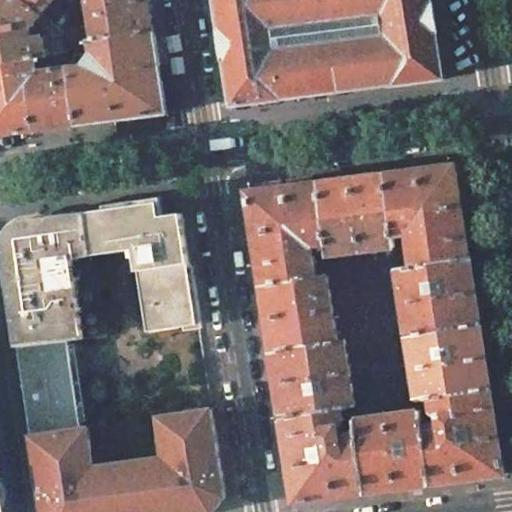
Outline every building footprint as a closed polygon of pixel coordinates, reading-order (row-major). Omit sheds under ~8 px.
[(54,56),(68,54),(66,43),(65,32),(54,24),(24,0),(0,0),(0,63),(36,58),(41,57),(54,56)] [(24,0),(54,24),(66,9),(65,0),(66,0),(71,4),(72,0),(24,0)] [(89,6),(94,39),(154,31),(148,0),(84,0),(86,6),(89,6)] [(441,77),(432,19),(428,0),(214,0),(231,104),(441,77)] [(84,26),(66,29),(65,32),(66,43),(86,40),(84,26)] [(94,39),(90,40),(91,53),(83,65),(69,67),(76,125),(167,114),(154,31),(94,39)] [(68,54),(54,56),(62,68),(38,72),(39,74),(25,76),(32,131),(76,125),(69,67),(68,54)] [(36,58),(0,63),(0,134),(32,131),(25,76),(39,74),(38,72),(37,65),(36,58)] [(457,164),(385,173),(392,235),(406,233),(408,246),(404,247),(405,252),(409,252),(411,265),(471,258),(457,164)] [(332,255),(371,250),(372,255),(377,254),(377,249),(394,247),(392,235),(385,173),(318,182),(328,244),(329,256),(332,255)] [(318,182),(247,191),(261,286),(316,279),(315,265),(319,265),(318,259),(314,259),(312,246),(328,244),(318,182)] [(160,202),(88,212),(93,255),(94,255),(133,250),(133,253),(135,252),(138,271),(140,271),(150,332),(200,324),(183,214),(162,216),(160,202)] [(72,259),(93,255),(88,212),(27,220),(22,221),(18,223),(14,225),(10,229),(7,234),(5,237),(4,241),(3,246),(4,251),(18,346),(19,346),(19,347),(68,341),(107,336),(96,263),(73,266),(72,259)] [(397,268),(407,332),(481,322),(471,258),(411,265),(397,268)] [(316,279),(261,286),(272,352),(338,342),(333,310),(339,310),(338,304),(332,304),(327,277),(316,279)] [(430,396),(492,388),(481,322),(407,332),(418,398),(430,396)] [(68,341),(19,347),(32,436),(81,428),(68,341)] [(282,417),(343,408),(355,407),(345,341),(338,342),(272,352),(282,417)] [(439,422),(423,424),(431,484),(505,474),(492,388),(430,396),(432,410),(439,416),(439,422)] [(212,408),(81,428),(32,436),(33,440),(43,511),(215,511),(226,497),(212,408)] [(343,408),(282,417),(295,503),(366,493),(358,434),(343,435),(342,428),(344,421),(343,408)] [(358,434),(366,493),(431,484),(423,424),(422,409),(420,410),(357,419),(356,419),(358,434)]
